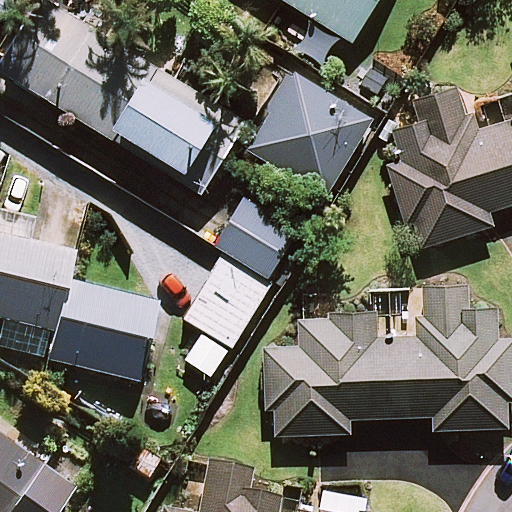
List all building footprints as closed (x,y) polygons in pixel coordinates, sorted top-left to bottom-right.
[(248,112),(64,0),(36,0),(0,59),(0,64),(107,130),(114,119),(189,164),(181,176),(201,189),(248,112)] [(376,0),(291,0),(353,37),(376,0)] [(395,159),(421,241),(491,218),(488,210),(511,202),(511,32),(510,33),(511,40),(511,115),(471,129),(457,85),(415,99),(422,120),(399,127),(408,155),(395,159)] [(373,114),(288,65),(266,102),(272,105),(249,144),(329,190),(373,114)] [(298,226),(244,195),(216,243),(270,274),(298,226)] [(0,348),(47,360),(135,382),(155,304),(66,282),(73,254),(31,244),(37,218),(0,208),(0,348)] [(270,281),(222,254),(187,316),(205,326),(187,358),(217,374),(270,281)] [(276,406),(277,431),(349,428),(349,413),(437,410),(438,425),(508,423),(507,400),(511,399),(511,337),(511,334),(498,334),(497,305),(469,306),(468,283),(423,285),(425,329),(375,331),(374,309),(339,310),(339,318),(304,319),(305,343),(268,344),(270,407),(276,406)] [(0,511),(53,511),(71,488),(0,436),(0,511)] [(358,511),(272,511),(275,497),(244,492),(248,469),(209,462),(200,511),(180,511),(162,509),(161,511),(358,511)]
